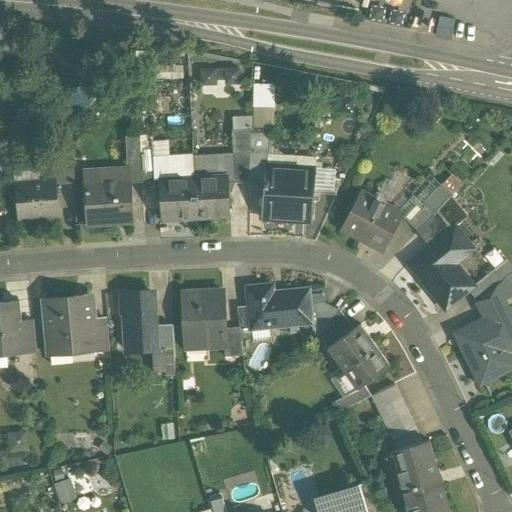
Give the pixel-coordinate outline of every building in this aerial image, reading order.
[(203,92),(241,90),(240,66),(202,67),(203,92)] [(255,85),(254,129),(270,129),(273,130),(274,86),(255,85)] [(254,129),(251,129),(251,152),(250,181),(250,182),(265,182),(266,166),(268,166),(270,129),(254,129)] [(152,134),(140,135),(140,150),(153,149),(152,134)] [(140,135),(126,135),(128,167),(129,167),(129,172),(141,171),(140,150),(140,135)] [(153,149),(140,150),(141,171),(142,181),(155,180),(153,149)] [(251,152),(233,152),(234,181),(250,181),(251,152)] [(72,155),(54,156),(56,181),(56,184),(74,183),(72,155)] [(268,166),(266,166),(265,182),(262,217),(312,221),(316,169),(268,166)] [(128,167),(84,170),(88,225),(132,222),(129,172),(129,167),(128,167)] [(228,175),(194,177),(196,217),(230,216),(228,175)] [(194,177),(160,179),(162,219),(196,217),(194,177)] [(56,181),(16,184),(19,219),(59,216),(56,184),(56,181)] [(425,207),(434,215),(452,196),(440,185),(422,204),(425,207)] [(403,213),(363,192),(343,228),(384,249),(403,213)] [(452,196),(438,211),(452,229),(456,226),(468,216),(452,196)] [(425,207),(409,223),(418,232),(434,215),(425,207)] [(418,232),(417,232),(430,247),(452,229),(438,211),(434,215),(418,232)] [(430,247),(409,263),(446,308),(469,289),(473,286),(472,286),(452,260),(471,245),(456,226),(452,229),(430,247)] [(511,266),(505,259),(472,286),(473,286),(469,289),(478,300),(496,285),(511,271),(511,266)] [(273,285),(249,287),(250,306),(252,322),(253,322),(253,328),(312,321),(309,293),(309,289),(273,293),(273,285)] [(508,308),(496,285),(478,300),(487,318),(508,308)] [(223,290),(182,292),(185,344),(206,343),(206,346),(224,345),(226,345),(225,328),(223,290)] [(152,292),(121,294),(122,313),(125,312),(127,350),(157,348),(156,330),(154,330),(154,325),(152,292)] [(323,293),(309,293),(312,321),(318,336),(319,335),(337,309),(324,302),(323,293)] [(92,299),(75,301),(75,298),(45,301),(50,356),(90,353),(90,346),(97,345),(94,320),(92,299)] [(21,301),(0,303),(0,355),(25,353),(23,330),(23,321),(21,301)] [(250,306),(238,307),(240,326),(241,334),(254,333),(253,328),(253,322),(252,322),(250,306)] [(337,309),(319,335),(327,346),(353,328),(338,308),(337,309)] [(487,318),(457,332),(481,382),(511,367),(511,316),(508,308),(487,318)] [(106,319),(94,320),(97,345),(90,346),(90,353),(109,351),(106,319)] [(34,321),(23,321),(23,330),(35,329),(34,321)] [(353,328),(327,346),(356,388),(389,365),(360,323),(353,328)] [(173,324),(154,325),(154,330),(156,330),(157,348),(174,347),(173,324)] [(240,326),(225,328),(226,345),(224,345),(225,357),(243,355),(241,334),(240,326)] [(35,329),(23,330),(25,353),(37,353),(35,329)] [(254,333),(241,334),(243,355),(251,354),(251,357),(255,356),(255,354),(256,354),(254,333)] [(394,384),(370,396),(392,439),(415,427),(394,384)] [(415,427),(392,439),(397,449),(423,442),(415,427)] [(28,429),(10,432),(12,447),(30,445),(28,429)] [(397,449),(392,451),(409,511),(449,511),(429,440),(423,442),(397,449)] [(377,511),(370,484),(357,488),(363,511),(377,511)] [(363,511),(357,488),(318,499),(321,511),(363,511)] [(227,511),(221,491),(210,495),(214,507),(222,504),(224,511),(227,511)]
